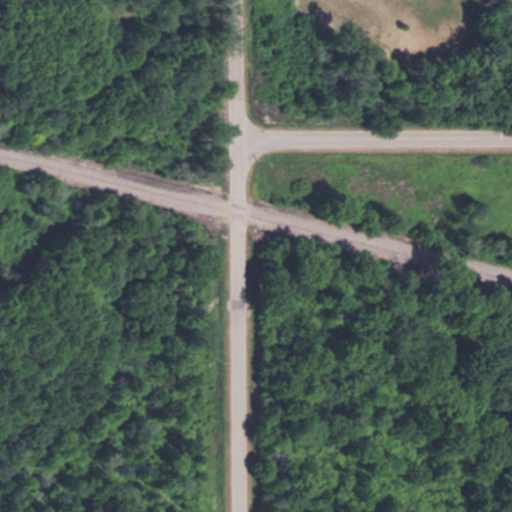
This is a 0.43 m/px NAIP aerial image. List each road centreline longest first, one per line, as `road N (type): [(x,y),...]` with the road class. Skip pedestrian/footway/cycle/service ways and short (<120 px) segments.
road 1 (residential): [(235,0),(243,511)]
road 2 (residential): [(511,133),(237,132)]
